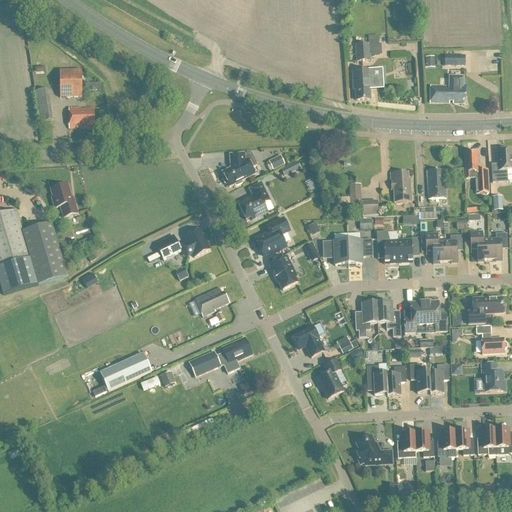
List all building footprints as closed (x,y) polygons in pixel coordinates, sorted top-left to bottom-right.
[(368,46),(356,47),(357,63),(370,62),(369,47),(379,46),(378,38),(368,38),(368,46)] [(445,68),(465,68),(465,58),(445,58),(445,68)] [(434,69),(434,59),(425,59),(425,69),(434,69)] [(369,91),(371,91),(370,72),(351,73),(352,92),(355,92),(356,102),(369,101),(369,91)] [(59,102),(80,101),(80,74),(58,74),(59,102)] [(449,88),(430,88),(430,105),(449,105),(449,104),(453,104),(453,105),(462,106),(463,102),(465,102),(465,87),(463,87),(463,79),(449,78),(449,88)] [(38,125),(51,123),(46,93),(33,95),(38,125)] [(90,126),(94,126),(94,109),(80,110),(80,109),(68,110),(69,131),(91,130),(90,126)] [(508,173),(511,172),(511,152),(498,153),(498,166),(492,167),(493,185),(509,184),(508,173)] [(479,172),(478,155),(472,155),(471,154),(468,154),(466,155),(465,155),(465,174),(466,181),(468,181),(475,180),(477,180),(476,174),(479,174),(479,172)] [(257,168),(251,155),(231,156),(232,169),(222,174),(224,178),(222,178),(222,180),(225,185),(226,186),(227,185),(229,189),(234,186),(235,187),(236,188),(243,185),(243,183),(243,182),(256,175),(252,170),(257,168)] [(280,158),(269,163),(273,172),(285,166),(280,158)] [(298,164),(282,172),(284,178),(301,170),(298,164)] [(445,186),(445,172),(426,173),(428,201),(447,200),(446,186),(445,186)] [(477,180),(475,180),(476,195),(489,195),(488,172),(479,172),(479,174),(476,174),(477,180)] [(412,203),(411,182),(409,182),(408,175),(391,175),(392,190),(394,190),(395,204),(412,203)] [(247,206),(245,205),(239,209),(241,212),(239,213),(242,219),(244,218),(246,222),(250,220),(252,222),(267,214),(263,206),(270,203),(261,185),(249,191),(253,198),(249,200),(247,206)] [(63,220),(78,216),(74,204),(73,204),(67,186),(65,187),(64,186),(59,187),(59,189),(50,191),(53,199),(51,200),(54,211),(60,209),(63,220)] [(360,186),(349,187),(350,207),(361,207),(360,186)] [(493,213),(502,212),(501,198),(492,199),(493,213)] [(378,203),(362,204),(363,217),(378,216),(378,203)] [(439,209),(418,210),(419,222),(440,221),(439,209)] [(16,212),(0,216),(0,285),(3,297),(38,287),(30,260),(22,233),(16,212)] [(289,233),(283,221),(267,229),(270,235),(256,243),(257,245),(256,245),(256,247),(257,251),(260,251),(263,258),(270,255),(270,256),(272,257),(286,250),(284,245),(290,242),(287,235),(289,233)] [(373,222),(371,222),(371,221),(359,222),(360,232),(371,232),(371,231),(373,231),(373,222)] [(457,221),(458,230),(468,230),(467,221),(457,221)] [(51,225),(22,233),(30,260),(38,287),(66,279),(67,279),(66,275),(51,225)] [(312,238),(319,234),(315,225),(308,228),(312,238)] [(205,243),(206,239),(207,239),(202,230),(184,239),(187,245),(179,249),(173,238),(156,246),(164,263),(181,255),(182,257),(187,259),(192,256),(194,260),(209,252),(205,243)] [(398,266),(397,244),(389,244),(387,234),(376,234),(377,251),(384,250),(384,266),(398,266)] [(490,263),(489,242),(482,242),(482,234),(470,235),(471,252),(477,252),(477,264),(490,263)] [(507,251),(506,235),(496,236),(496,241),(489,242),(490,263),(502,263),(501,251),(507,251)] [(445,266),(444,244),(437,244),(436,236),(425,237),(426,254),(432,254),(433,266),(445,266)] [(463,253),(462,237),(450,238),(450,243),(444,244),(445,266),(457,265),(457,253),(463,253)] [(411,243),(397,244),(398,266),(412,265),(412,257),(419,257),(418,241),(411,241),(411,243)] [(372,242),(347,243),(348,270),(349,270),(349,269),(355,268),(355,267),(362,266),(361,258),(366,258),(365,256),(373,255),(372,242)] [(348,270),(347,243),(322,244),(323,257),(330,257),(330,259),(335,259),(335,268),(342,267),(342,269),(348,269),(348,270)] [(311,246),(304,250),(308,256),(315,253),(311,246)] [(287,258),(268,268),(275,281),(277,280),(283,292),(297,285),(295,280),(297,278),(287,258)] [(179,283),(188,279),(184,271),(175,275),(179,283)] [(87,291),(98,284),(92,275),(81,282),(87,291)] [(205,298),(196,303),(203,319),(215,313),(215,312),(229,305),(224,294),(222,295),(220,290),(205,297),(205,298)] [(484,317),(502,316),(502,315),(504,315),(504,309),(502,309),(502,300),(491,300),(491,299),(481,300),(472,301),(473,313),(468,314),(469,327),(485,326),(484,317)] [(426,336),(424,303),(418,303),(418,305),(410,305),(411,319),(404,320),(405,336),(417,335),(416,328),(425,328),(426,336)] [(446,318),(439,318),(439,304),(431,304),(431,303),(424,303),(426,336),(426,328),(435,327),(435,334),(447,334),(446,318)] [(393,318),(392,304),(377,305),(378,326),(386,325),(386,332),(393,332),(393,340),(401,339),(400,318),(393,318)] [(378,326),(377,305),(362,306),(362,320),(355,320),(356,333),(358,333),(359,340),(366,340),(366,333),(370,333),(370,326),(378,326)] [(221,315),(215,318),(218,324),(224,322),(221,315)] [(460,319),(453,319),(453,329),(461,329),(460,319)] [(506,350),(506,346),(505,345),(504,345),(504,341),(491,341),(491,328),(476,329),(476,337),(482,337),(482,342),(481,342),(482,356),(504,355),(504,352),(505,351),(506,350)] [(313,329),(293,339),(299,352),(306,349),(311,360),(324,354),(318,342),(319,342),(313,329)] [(236,364),(252,357),(244,339),(222,350),(224,355),(216,359),(214,354),(188,365),(195,380),(224,368),(228,376),(239,371),(236,364)] [(342,356),(353,351),(349,344),(338,349),(342,356)] [(354,364),(363,359),(359,352),(350,356),(354,364)] [(143,356),(100,375),(108,393),(151,374),(143,356)] [(343,394),(339,386),(340,384),(337,379),(336,379),(334,376),(341,373),(336,363),(324,368),(327,375),(316,381),(320,390),(322,389),(328,401),(343,394)] [(430,397),(429,374),(422,374),(421,366),(409,367),(410,383),(417,383),(417,396),(430,395),(430,397)] [(503,384),(503,374),(497,374),(497,366),(481,367),(482,375),(486,375),(486,381),(485,382),(485,386),(486,387),(483,388),(483,394),(479,394),(479,395),(506,394),(505,384),(503,384)] [(430,374),(429,374),(430,397),(443,396),(443,383),(449,383),(448,367),(436,368),(437,376),(430,376),(430,374)] [(450,367),(451,377),(457,377),(461,373),(461,367),(450,367)] [(387,397),(387,378),(387,376),(379,376),(379,368),(366,369),(367,385),(374,385),(374,398),(387,397)] [(394,378),(387,378),(387,397),(387,399),(401,398),(400,385),(406,385),(406,369),(394,370),(394,378)] [(171,374),(160,379),(165,390),(175,385),(171,374)] [(95,399),(106,394),(104,389),(92,394),(95,399)] [(507,431),(495,432),(496,458),(508,457),(508,456),(511,455),(511,441),(508,442),(507,431)] [(496,458),(495,432),(482,432),(483,443),(477,444),(478,457),(489,457),(489,458),(496,458)] [(468,444),(467,433),(455,434),(456,452),(463,452),(463,458),(474,457),(473,444),(468,444)] [(456,452),(455,434),(442,434),(443,445),(437,445),(438,459),(441,459),(448,459),(448,460),(456,459),(456,452)] [(428,446),(427,435),(415,436),(416,454),(423,454),(423,460),(434,459),(434,446),(428,446)] [(416,460),(416,454),(415,436),(402,436),(403,447),(397,447),(398,461),(416,460)] [(364,465),(365,468),(370,465),(379,465),(379,467),(392,467),(392,453),(378,454),(378,452),(371,438),(364,442),(358,442),(358,445),(356,446),(359,451),(354,454),(360,467),(364,465)] [(425,464),(425,474),(434,473),(433,463),(425,464)] [(459,491),(459,499),(469,499),(469,491),(459,491)] [(416,494),(399,495),(400,502),(416,501),(416,494)]
